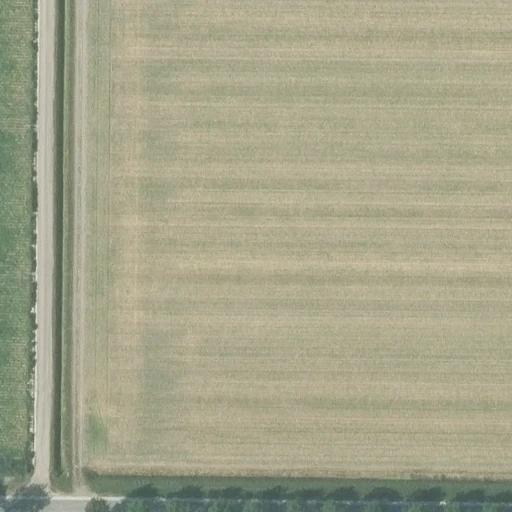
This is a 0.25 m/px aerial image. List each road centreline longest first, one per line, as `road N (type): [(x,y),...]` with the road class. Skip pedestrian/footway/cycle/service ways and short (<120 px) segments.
road 1 (unknown): [(45,0),(40,505)]
road 2 (unclassified): [(0,505),(487,511)]
